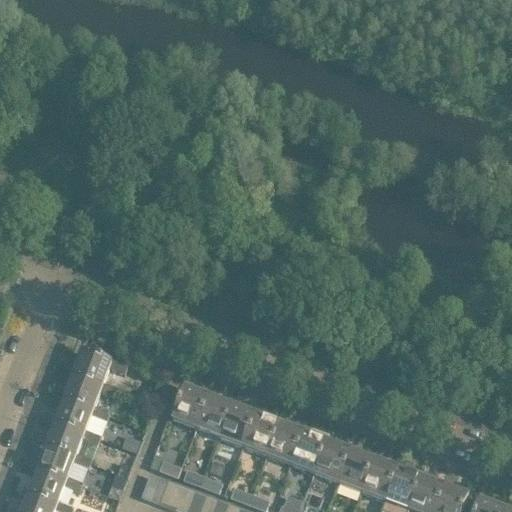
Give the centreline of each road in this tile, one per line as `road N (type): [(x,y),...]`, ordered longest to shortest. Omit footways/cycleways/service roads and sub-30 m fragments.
road 1 (residential): [(50,282),(511,458)]
road 2 (residential): [(0,418),(50,282)]
